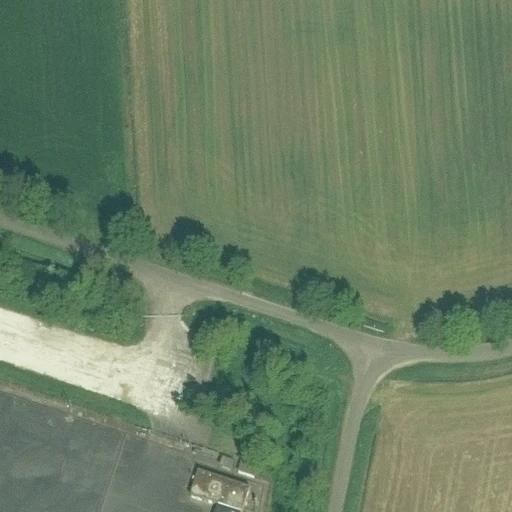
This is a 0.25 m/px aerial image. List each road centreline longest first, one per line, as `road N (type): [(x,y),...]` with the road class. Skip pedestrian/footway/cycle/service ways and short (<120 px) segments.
road 1 (unclassified): [(373,343),(0,220)]
road 2 (unclassified): [(334,511),(373,343)]
road 3 (unclassified): [(511,347),(415,353),(373,343)]
